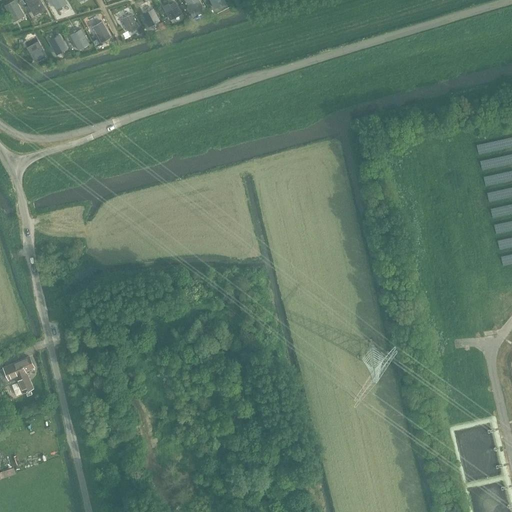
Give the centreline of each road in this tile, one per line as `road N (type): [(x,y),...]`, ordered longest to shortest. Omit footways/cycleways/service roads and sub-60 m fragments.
road 1 (unclassified): [(120,121),(511,0)]
road 2 (unclassified): [(88,511),(10,166)]
road 3 (unclassified): [(0,125),(37,139),(120,121)]
